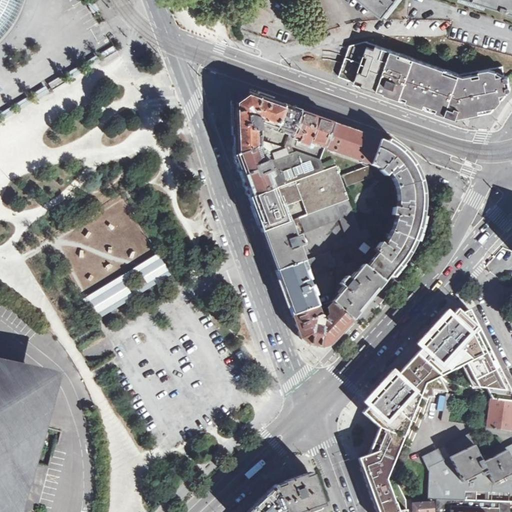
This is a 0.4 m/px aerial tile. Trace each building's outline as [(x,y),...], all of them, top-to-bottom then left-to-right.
[(0,0),(0,30),(7,22),(16,2),(16,0),(0,0)] [(363,0),(382,15),(390,5),(394,0),(363,0)] [(511,0),(476,0),(497,7),(511,11),(511,0)] [(471,115),(492,111),(511,89),(510,85),(506,86),(505,81),(509,80),(508,77),(507,76),(504,76),(502,66),(459,74),(365,41),(350,45),(349,49),(352,50),(347,64),(344,63),(339,76),(448,115),(455,117),(456,117),(457,116),(460,116),(461,116),(463,115),(463,116),(471,115)] [(145,59),(139,49),(133,53),(139,63),(145,59)] [(272,153),(285,149),(284,147),(262,143),(258,144),(257,136),(255,136),(255,131),(260,131),(260,125),(272,129),(272,131),(276,132),(277,130),(288,135),(292,136),(300,111),(273,102),(246,92),(232,103),(233,129),(233,156),(257,148),(258,148),(272,153)] [(285,149),(288,155),(293,153),(290,146),(294,137),(299,138),(298,142),(308,145),(309,142),(325,147),(333,123),(317,117),(300,111),(292,136),(288,135),(284,147),(285,149)] [(333,123),(325,147),(371,163),(379,139),(356,131),(333,123)] [(379,139),(371,163),(370,165),(380,169),(379,171),(385,176),(388,173),(391,177),(394,182),(396,188),(397,194),(397,201),(397,208),(393,207),(392,215),(396,216),(394,222),(391,229),(389,234),(386,239),(383,244),(380,242),(375,248),(374,247),(373,249),(377,252),(365,266),(382,280),(384,277),(386,279),(401,261),(407,251),(410,245),(413,240),(417,229),(419,216),(421,206),(421,200),(420,194),(419,182),(415,171),(408,161),(399,151),(390,144),(379,139)] [(257,148),(233,156),(237,167),(249,198),(274,189),(271,179),(273,178),(268,162),(267,161),(262,162),(257,148)] [(275,160),(288,155),(285,149),(272,153),(275,160)] [(274,189),(325,170),(323,164),(321,160),(296,152),(293,153),(288,155),(275,160),(268,162),(273,178),(271,179),(274,189)] [(325,170),(336,166),(334,160),(323,164),(325,170)] [(337,166),(336,166),(325,170),(274,189),(249,198),(252,208),(259,228),(261,232),(266,230),(290,221),(285,208),(287,207),(285,201),(301,196),(308,215),(349,200),(337,166)] [(347,186),(373,177),(369,166),(343,175),(347,186)] [(335,249),(353,242),(363,239),(360,231),(349,200),(308,215),(300,218),(305,232),(340,219),(347,237),(333,242),(335,249)] [(280,269),(304,260),(299,246),(303,244),(300,235),(295,236),(290,221),(266,230),(275,254),(280,269)] [(363,239),(365,238),(369,237),(366,229),(360,231),(363,239)] [(353,242),(361,261),(363,259),(365,260),(371,253),(369,251),(374,245),(365,238),(363,239),(353,242)] [(335,265),(330,251),(304,260),(280,269),(275,271),(284,295),(292,316),(317,306),(306,276),(335,265)] [(157,254),(82,300),(95,321),(170,276),(157,254)] [(366,300),(382,280),(365,266),(363,264),(350,279),(346,276),(339,283),(344,287),(332,302),(339,309),(350,319),(366,300)] [(326,312),(317,306),(292,316),(300,338),(307,344),(321,347),(330,344),(352,320),(350,319),(339,309),(335,314),(326,312)] [(399,371),(362,412),(378,427),(373,441),(367,454),(358,458),(359,462),(377,511),(407,511),(407,510),(398,511),(395,503),(386,480),(421,392),(425,384),(439,376),(461,365),(471,387),(485,388),(491,399),(511,401),(511,395),(478,328),(469,309),(462,313),(457,308),(415,354),(409,361),(399,371)] [(243,350),(235,354),(243,367),(250,363),(243,350)] [(0,511),(25,511),(29,491),(62,376),(0,361),(0,511)] [(453,395),(446,394),(441,420),(448,421),(453,395)] [(511,428),(511,401),(491,399),(487,428),(511,431),(511,428)] [(511,473),(511,461),(506,450),(482,461),(478,453),(474,445),(449,457),(461,481),(485,470),(490,484),(511,473)] [(511,460),(511,461),(511,473),(490,484),(485,470),(461,481),(449,457),(429,467),(427,498),(435,499),(509,503),(511,502),(511,460)] [(296,511),(301,510),(321,503),(314,486),(310,474),(298,478),(297,476),(287,480),(287,481),(288,481),(288,483),(276,487),(275,484),(274,485),(285,510),(285,511),(296,511)] [(282,511),(285,510),(274,485),(259,499),(246,511),(282,511)] [(509,511),(509,503),(435,499),(436,511),(509,511)] [(433,511),(432,501),(413,503),(413,511),(433,511)] [(323,511),(321,503),(301,510),(301,511),(323,511)]
